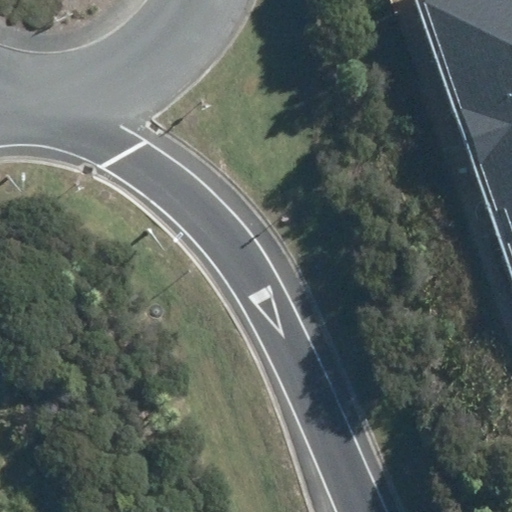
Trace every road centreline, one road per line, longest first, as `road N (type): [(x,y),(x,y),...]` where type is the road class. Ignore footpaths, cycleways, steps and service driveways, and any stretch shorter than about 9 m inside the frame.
road 1 (motorway): [(344,511),(236,289),(187,233),(34,103)]
road 2 (secondary): [(176,0),(143,52),(93,87),(34,103)]
